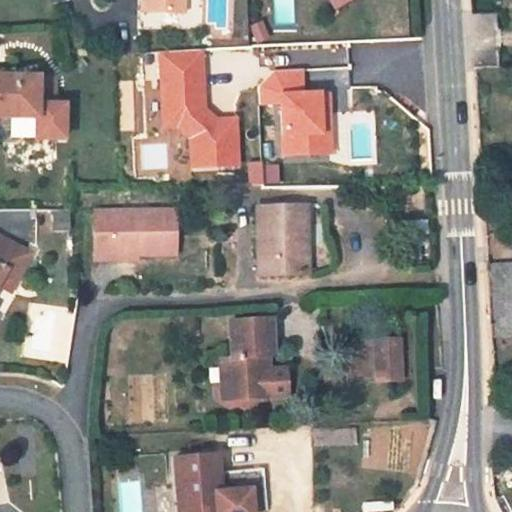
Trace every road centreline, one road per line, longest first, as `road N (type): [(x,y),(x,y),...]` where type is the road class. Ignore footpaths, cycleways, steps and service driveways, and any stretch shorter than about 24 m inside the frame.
road 1 (secondary): [(449,0),(467,353),(451,511)]
road 2 (residential): [(58,405),(86,343),(91,305),(291,296)]
